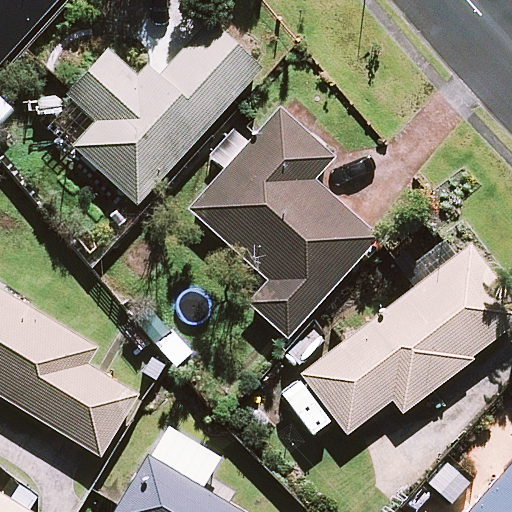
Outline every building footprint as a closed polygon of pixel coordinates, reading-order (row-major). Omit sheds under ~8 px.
[(54,0),(0,0),(0,51),(5,56),(54,0)] [(257,71),(205,24),(146,90),(105,54),(66,98),(94,123),(71,149),(136,207),(257,71)] [(330,160),(280,114),(188,212),(265,283),(245,304),(283,339),(373,242),(309,182),(330,160)] [(511,327),(511,310),(466,250),(278,393),(309,435),(331,418),(345,436),(390,401),(399,413),(511,327)] [(0,292),(0,398),(98,458),(134,398),(81,366),(92,348),(0,292)] [(238,511),(148,459),(116,511),(238,511)] [(511,511),(511,464),(469,511),(511,511)] [(24,511),(0,497),(0,511),(24,511)]
